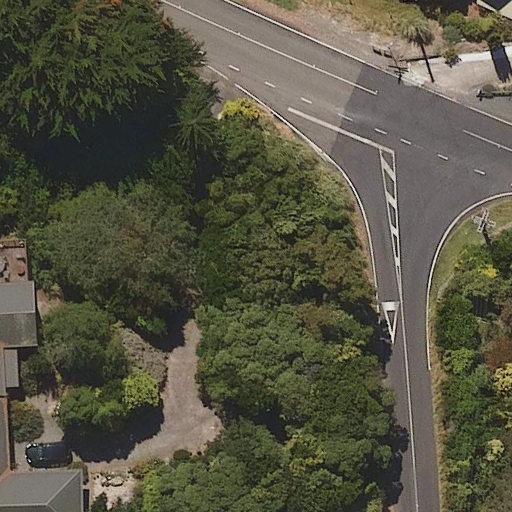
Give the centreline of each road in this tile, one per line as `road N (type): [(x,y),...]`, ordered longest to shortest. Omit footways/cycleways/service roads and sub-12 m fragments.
road 1 (tertiary): [(417,511),(391,150),(407,108)]
road 2 (secondary): [(163,0),(407,108)]
